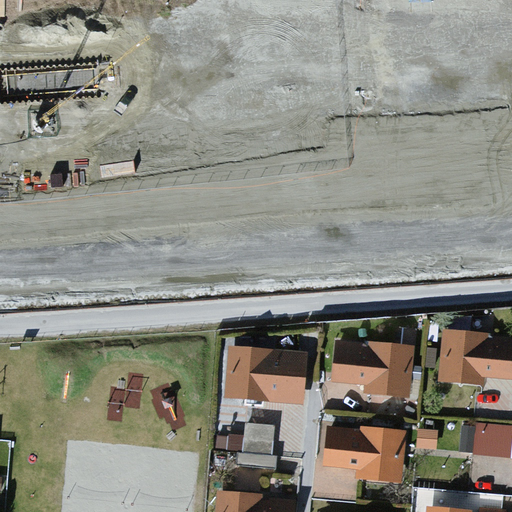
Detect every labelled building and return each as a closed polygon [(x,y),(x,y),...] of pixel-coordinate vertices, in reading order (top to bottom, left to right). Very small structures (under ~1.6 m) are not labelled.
[(511,377),(511,339),(492,338),(492,332),(449,328),(445,378),(486,382),(487,375),(511,377)] [(334,348),(333,386),(370,387),(369,393),(413,395),(415,345),(373,344),(373,350),(334,348)] [(308,398),(311,360),(274,357),(274,351),(231,347),(227,397),(269,400),(269,394),(308,398)] [(243,464),(275,466),(277,422),(245,420),(243,464)] [(511,454),(511,422),(478,421),(476,453),(511,454)] [(323,433),(321,471),(358,472),(358,478),(401,480),(404,430),(362,428),(361,435),(323,433)] [(299,511),(300,500),(263,497),(264,491),(220,487),(218,511),(299,511)]
